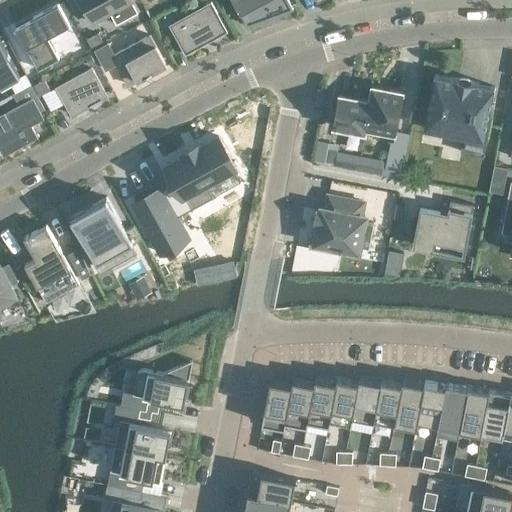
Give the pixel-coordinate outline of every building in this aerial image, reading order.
[(79,0),(92,22),(110,13),(116,24),(137,12),(131,1),(132,1),(131,0),(79,0)] [(233,0),(247,25),(293,8),(287,0),(233,0)] [(169,24),(181,46),(185,54),(200,45),(227,30),(217,12),(211,1),(205,4),(169,24)] [(47,36),(69,24),(57,3),(15,26),(38,68),(58,57),(47,36)] [(97,33),(85,39),(91,49),(102,43),(97,33)] [(166,64),(149,34),(112,55),(129,84),(166,64)] [(0,86),(20,76),(0,40),(0,86)] [(88,66),(95,62),(90,53),(84,57),(88,66)] [(56,86),(71,114),(89,105),(90,105),(102,99),(101,98),(106,95),(91,67),(56,86)] [(454,77),(434,73),(423,127),(463,135),(460,149),(484,154),(491,113),(489,113),(494,85),(474,81),(474,80),(470,79),(468,86),(457,84),(458,77),(454,76),(454,77)] [(44,80),(33,86),(39,97),(50,91),(44,80)] [(317,88),(314,105),(322,107),(325,89),(317,88)] [(371,92),(369,100),(370,100),(365,127),(366,127),(394,132),(402,91),(388,89),(387,95),(371,92)] [(0,146),(4,153),(36,135),(30,123),(42,117),(32,98),(5,113),(5,112),(4,113),(5,113),(0,115),(0,146)] [(365,132),(366,127),(365,127),(370,100),(369,100),(357,98),(355,104),(338,100),(333,126),(365,132)] [(175,181),(133,203),(160,252),(188,237),(177,216),(213,196),(206,183),(235,167),(218,135),(201,145),(200,143),(182,153),(183,154),(165,164),(175,181)] [(317,140),(313,160),(334,164),(337,144),(317,140)] [(365,216),(361,215),(363,201),(328,194),(325,208),(321,207),(321,211),(316,210),(314,222),(318,223),(316,233),(312,233),(309,247),(329,251),(330,245),(358,250),(359,246),(368,247),(373,222),(364,220),(365,216)] [(106,196),(70,216),(96,263),(132,243),(106,196)] [(415,224),(413,237),(414,237),(413,241),(465,251),(474,204),(450,199),(448,211),(420,205),(416,224),(415,224)] [(396,203),(393,218),(401,220),(404,205),(396,203)] [(46,224),(23,236),(35,257),(24,263),(45,302),(79,283),(46,224)] [(81,247),(71,252),(85,277),(94,272),(81,247)] [(388,248),(383,271),(398,274),(403,251),(388,248)] [(224,260),(228,276),(236,275),(233,259),(224,260)] [(0,264),(0,302),(16,294),(0,264)] [(147,369),(142,395),(184,403),(192,359),(163,372),(147,369)] [(352,417),(359,381),(358,380),(338,377),(337,376),(336,381),(337,381),(329,420),(330,420),(350,424),(351,424),(353,417),(352,417)] [(352,417),(353,417),(373,421),(373,420),(381,381),(380,381),(360,377),(360,376),(359,376),(358,380),(359,381),(352,417)] [(328,424),(329,424),(330,420),(329,420),(337,381),(336,381),(315,377),(314,382),(315,382),(307,420),(308,420),(328,424)] [(307,420),(315,382),(314,382),(293,378),(292,378),(291,383),(292,384),(285,421),(286,421),(306,425),(307,425),(308,420),(307,420)] [(381,381),(373,420),(394,424),(395,422),(403,382),(402,382),(381,378),(381,381)] [(417,420),(425,383),(424,382),(402,378),(402,382),(403,382),(395,422),(417,426),(418,420),(417,420)] [(270,379),(261,422),(284,427),(285,427),(286,421),(285,421),(292,384),(291,383),(270,379)] [(418,420),(438,424),(439,424),(446,384),(445,384),(425,380),(424,380),(424,382),(425,383),(417,420),(418,420)] [(445,384),(446,384),(439,424),(460,428),(468,386),(467,386),(447,382),(446,382),(445,384)] [(467,386),(468,386),(460,428),(481,432),(482,432),(482,431),(481,431),(481,430),(489,389),(489,388),(468,384),(467,384),(467,386)] [(503,434),(511,392),(510,391),(489,387),(489,388),(489,389),(481,430),(481,431),(482,431),(502,435),(503,435),(503,434)] [(511,392),(503,434),(511,435),(511,390),(511,391),(511,392)] [(147,402),(145,410),(152,411),(157,412),(159,404),(147,402)] [(140,408),(138,417),(150,419),(152,411),(145,410),(140,408)] [(129,421),(124,446),(166,454),(171,429),(129,421)] [(273,439),(271,451),(279,452),(281,440),(273,439)] [(300,456),(302,445),(295,443),(292,455),(300,456)] [(302,445),(300,456),(308,458),(310,446),(302,445)] [(124,446),(119,472),(161,480),(166,454),(124,446)] [(336,451),(336,463),(344,463),(344,451),(336,451)] [(344,451),(344,463),(352,463),(352,451),(344,451)] [(380,452),(379,464),(387,465),(388,453),(380,452)] [(388,453),(387,465),(395,465),(396,453),(388,453)] [(424,455),(422,467),(430,468),(432,456),(424,455)] [(432,456),(430,468),(438,470),(440,458),(432,456)] [(464,475),(472,477),(474,465),(467,463),(464,475)] [(474,465),(472,477),(480,478),(482,466),(474,465)] [(295,478),(252,470),(248,492),(291,500),(295,478)] [(126,479),(124,487),(130,488),(136,489),(138,481),(126,479)] [(339,486),(327,484),(325,492),(337,494),(339,486)] [(492,511),(510,511),(511,504),(511,492),(471,485),(467,507),(471,508),(492,511)] [(130,488),(129,496),(141,499),(142,491),(136,489),(130,488)] [(425,491),(424,499),(433,500),(435,501),(437,493),(425,491)] [(288,511),(291,500),(248,492),(243,511),(288,511)] [(424,499),(422,506),(434,509),(435,501),(433,500),(424,499)] [(122,501),(119,511),(162,511),(163,509),(122,501)]
